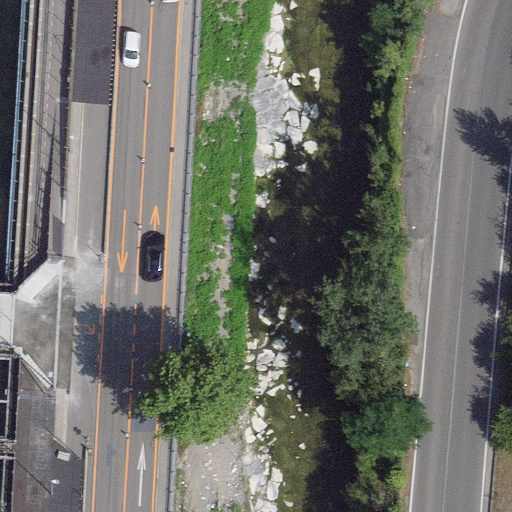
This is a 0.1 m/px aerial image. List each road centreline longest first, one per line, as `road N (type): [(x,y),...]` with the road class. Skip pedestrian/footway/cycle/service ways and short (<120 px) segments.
road 1 (tertiary): [(498,0),(476,104),(440,511)]
road 2 (tertiary): [(152,0),(121,511)]
